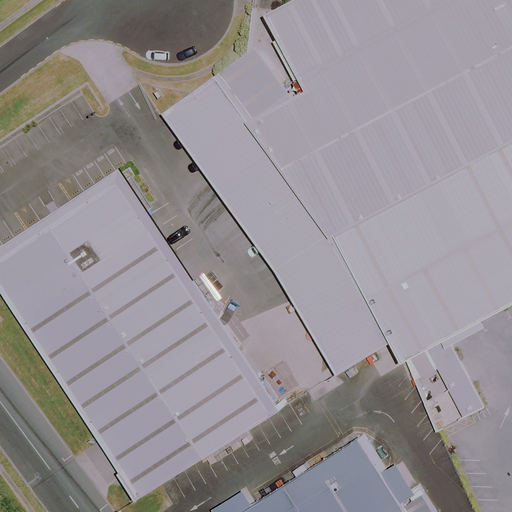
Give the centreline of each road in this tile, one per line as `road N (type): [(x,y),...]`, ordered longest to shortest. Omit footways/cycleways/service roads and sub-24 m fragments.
road 1 (tertiary): [(80,511),(0,402)]
road 2 (unclassified): [(0,71),(110,0)]
